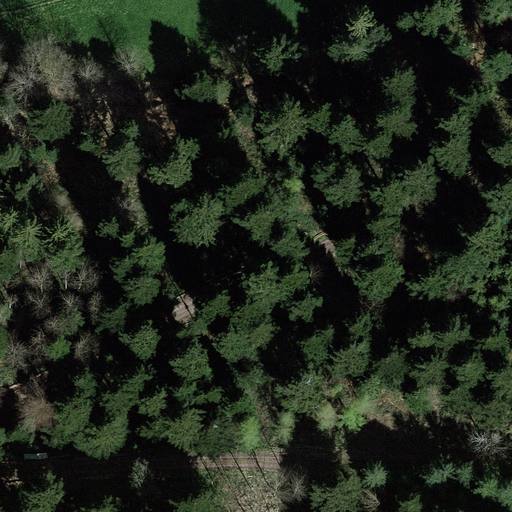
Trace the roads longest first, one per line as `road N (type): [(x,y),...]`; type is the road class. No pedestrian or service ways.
road 1 (track): [(0,410),(206,303),(511,176)]
road 2 (track): [(362,511),(315,460),(0,467)]
road 3 (track): [(315,460),(364,453),(511,463)]
